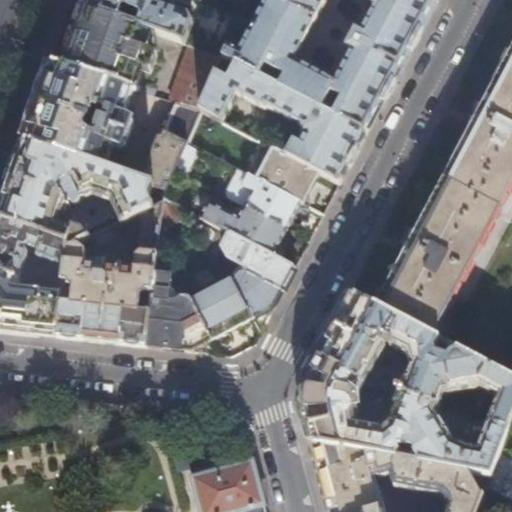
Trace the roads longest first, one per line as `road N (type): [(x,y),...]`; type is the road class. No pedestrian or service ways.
road 1 (residential): [(263,390),(471,0)]
road 2 (residential): [(263,390),(0,358)]
road 3 (residential): [(296,511),(263,390)]
